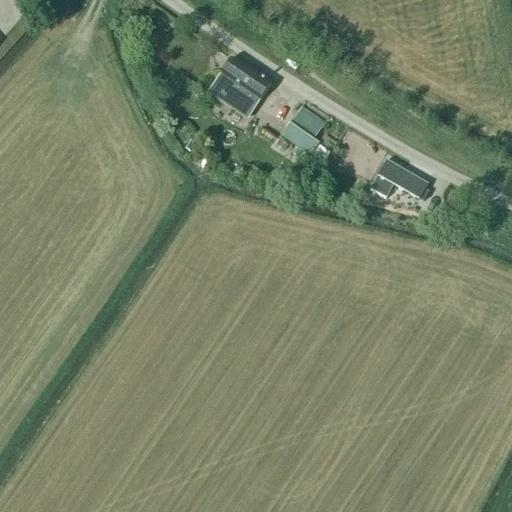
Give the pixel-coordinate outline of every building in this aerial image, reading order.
[(269,86),(230,60),(207,94),(246,120),(269,86)] [(309,158),(317,146),(311,142),(322,125),(299,109),(279,138),(309,158)] [(324,136),(317,146),(328,154),(335,144),(324,136)] [(385,164),(369,193),(385,202),(393,188),(417,202),(425,187),(426,188),(427,187),(385,163),(385,164)] [(420,204),(431,210),(441,192),(430,186),(420,204)]
